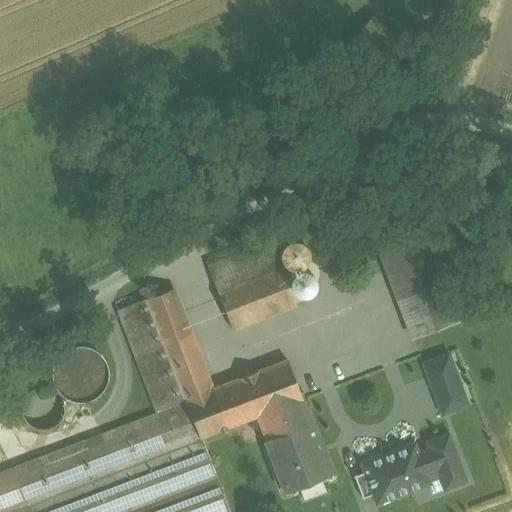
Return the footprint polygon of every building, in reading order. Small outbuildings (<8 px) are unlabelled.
[(461,320),(424,224),(377,242),(413,338),(461,320)] [(311,258),(307,237),(286,241),(291,262),(311,258)] [(280,267),(216,291),(231,331),(295,306),(280,267)] [(0,511),(229,511),(201,438),(257,417),(302,399),(287,360),(212,389),(173,289),(118,310),(158,414),(0,473),(0,511)] [(63,355),(52,372),(58,389),(47,383),(33,385),(23,395),(20,408),(24,422),(35,430),(49,432),(61,426),(68,414),(68,403),(69,404),(88,405),(104,394),(109,375),(100,357),(82,350),(63,355)] [(469,406),(449,354),(424,363),(443,415),(469,406)] [(302,399),(257,417),(285,492),(334,473),(326,453),(323,454),(302,399)] [(431,495),(469,481),(450,430),(424,440),(427,448),(417,452),(414,444),(363,464),(367,473),(355,477),(363,497),(374,493),(377,502),(427,483),(431,495)]
